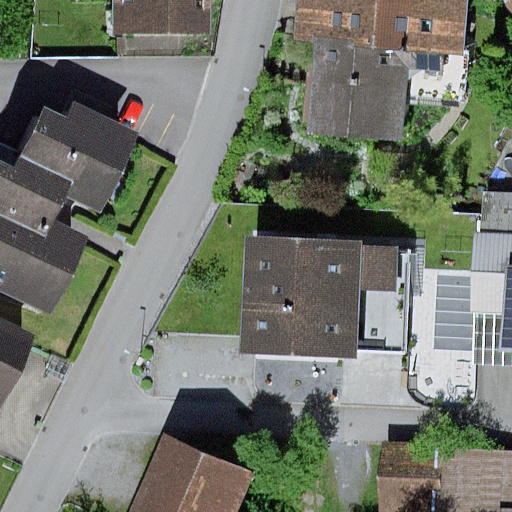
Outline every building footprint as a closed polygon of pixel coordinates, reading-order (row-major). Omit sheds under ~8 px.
[(117,0),(118,39),(212,38),(211,0),(117,0)] [(292,0),(289,43),(313,45),(304,135),(398,143),(405,65),(439,69),(441,50),(461,52),(465,0),(292,0)] [(0,301),(44,323),(80,249),(48,233),(63,203),(95,219),(134,140),(71,109),(63,125),(43,115),(20,161),(0,151),(0,301)] [(511,192),(481,191),(474,315),(500,316),(498,354),(511,354),(511,192)] [(359,241),(245,236),(240,352),(353,357),(354,352),(358,245),(359,241)] [(410,247),(358,245),(354,352),(406,353),(410,247)] [(38,338),(0,318),(0,408),(1,409),(38,338)] [(162,430),(126,511),(236,511),(255,471),(162,430)] [(435,511),(438,450),(381,447),(377,511),(435,511)] [(511,511),(511,452),(438,450),(435,511),(511,511)]
